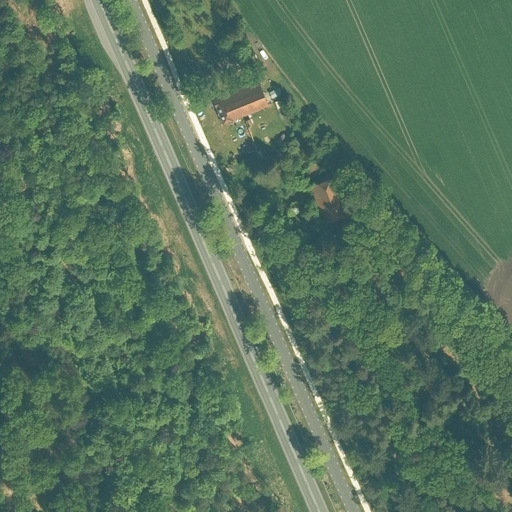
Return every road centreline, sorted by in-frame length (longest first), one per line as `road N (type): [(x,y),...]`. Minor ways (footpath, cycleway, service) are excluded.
road 1 (tertiary): [(354,511),(129,0)]
road 2 (trunk): [(319,511),(98,0)]
